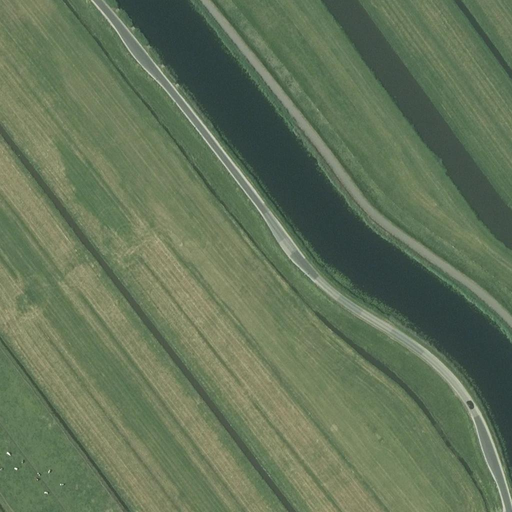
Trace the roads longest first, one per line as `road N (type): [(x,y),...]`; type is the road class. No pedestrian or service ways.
road 1 (tertiary): [(508,511),(474,412),(447,374),(303,266),(96,0)]
road 2 (unclassified): [(511,324),(369,210),(203,0)]
